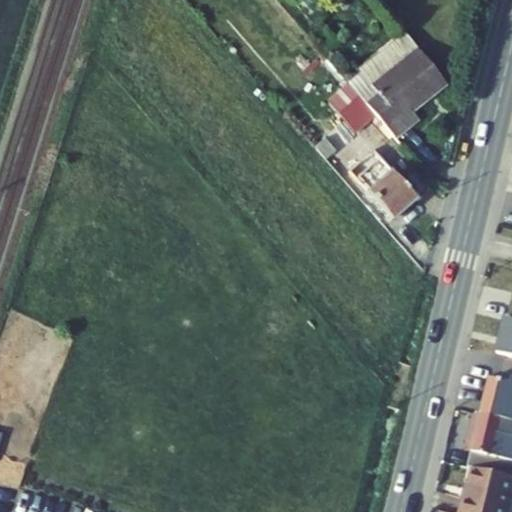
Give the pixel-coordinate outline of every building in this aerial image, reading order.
[(442,75),(397,21),(354,58),(359,64),(377,85),(366,95),(391,124),(413,105),(409,100),(430,80),(433,84),(442,75)] [(359,64),(347,73),(366,95),(377,85),(359,64)] [(341,152),(360,135),(350,124),(318,152),(342,180),(355,169),(341,152)] [(357,180),(390,221),(409,205),(376,165),(357,180)] [(511,415),(511,385),(499,381),(492,412),(511,415)] [(481,410),(472,463),(478,464),(511,470),(511,454),(509,454),(511,438),(511,415),(492,412),(481,410)] [(469,511),(511,511),(511,470),(478,464),(469,511)]
